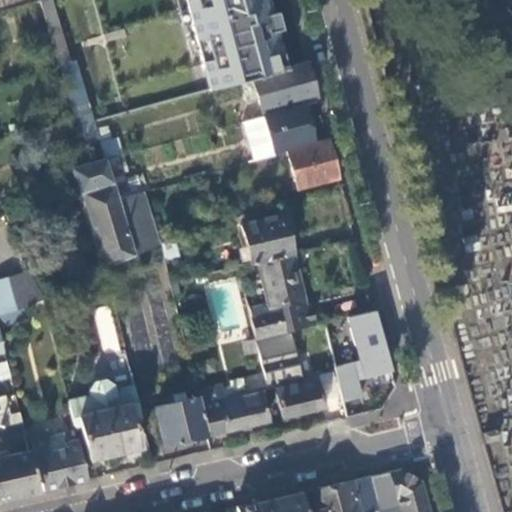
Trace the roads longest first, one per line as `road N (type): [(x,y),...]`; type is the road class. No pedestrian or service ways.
road 1 (tertiary): [(334,0),(451,424)]
road 2 (tertiary): [(451,424),(98,511)]
